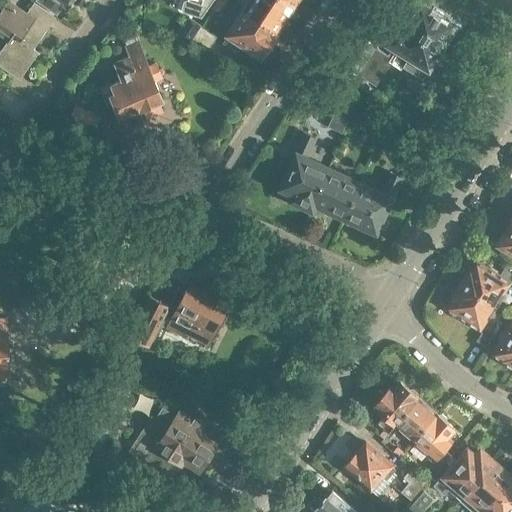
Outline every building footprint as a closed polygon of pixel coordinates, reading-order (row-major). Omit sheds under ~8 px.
[(27,13),(7,0),(0,0),(0,34),(8,40),(0,52),(0,65),(20,79),(38,53),(33,49),(55,17),(34,3),(27,13)] [(52,0),(67,10),(73,0),(52,0)] [(185,0),(182,1),(180,9),(182,13),(200,18),(212,0),(185,0)] [(221,14),(229,2),(225,0),(218,0),(213,8),(221,14)] [(248,0),(241,10),(275,32),(293,5),(286,0),(248,0)] [(454,24),(422,4),(416,12),(415,11),(409,20),(411,21),(403,32),(397,28),(387,43),(393,47),(387,55),(359,36),(352,47),(343,42),(333,58),(375,85),(393,59),(404,67),(421,77),(427,68),(430,64),(434,63),(438,57),(436,52),(444,41),(448,41),(452,34),(450,30),(454,24)] [(275,32),(241,10),(226,34),(229,36),(224,43),(236,51),(241,44),(260,56),(275,32)] [(190,42),(199,27),(200,26),(187,18),(174,37),(190,42)] [(199,27),(190,42),(208,49),(215,38),(199,27)] [(110,83),(100,88),(108,106),(114,104),(120,119),(143,109),(148,118),(162,112),(158,103),(163,101),(155,80),(161,77),(155,64),(149,66),(138,41),(126,47),(129,56),(114,63),(121,80),(111,85),(110,83)] [(380,140),(387,129),(341,99),(333,110),(380,140)] [(99,116),(75,105),(67,122),(92,133),(99,116)] [(387,129),(380,140),(402,154),(409,143),(387,129)] [(308,209),(329,165),(317,160),(324,143),(317,140),(317,138),(305,132),(296,150),(298,151),(280,189),(294,195),(292,201),(308,209)] [(406,155),(401,162),(411,170),(416,163),(406,155)] [(329,165),(308,209),(312,211),(315,205),(343,218),(361,180),(329,165)] [(361,180),(343,218),(376,233),(393,195),(395,196),(403,179),(390,172),(382,190),(361,180)] [(511,218),(497,244),(511,253),(511,218)] [(468,265),(457,282),(497,307),(511,281),(511,273),(503,268),(498,275),(474,261),(471,266),(468,265)] [(234,297),(206,281),(202,287),(190,280),(171,316),(166,314),(170,306),(149,295),(128,336),(149,347),(160,325),(183,337),(185,334),(208,346),(234,297)] [(482,331),(488,321),(497,307),(457,282),(446,300),(449,302),(445,308),(482,331)] [(0,378),(10,377),(6,318),(0,318),(0,378)] [(511,319),(493,354),(499,358),(498,359),(511,366),(511,319)] [(490,341),(480,334),(473,344),(483,351),(490,341)] [(388,433),(394,426),(420,399),(399,380),(392,388),(390,386),(371,407),(383,417),(377,423),(388,433)] [(420,399),(394,426),(411,440),(435,412),(420,399)] [(151,448),(143,460),(164,474),(172,462),(180,467),(183,463),(197,472),(216,446),(203,438),(211,427),(191,414),(187,419),(178,413),(174,420),(162,412),(155,423),(151,421),(138,440),(151,448)] [(435,461),(435,460),(452,440),(450,438),(456,431),(435,412),(411,440),(435,461)] [(393,467),(394,466),(366,441),(344,466),(378,496),(396,475),(393,472),(396,469),(393,467)] [(392,451),(399,457),(404,452),(397,446),(392,451)] [(442,473),(432,485),(435,487),(443,495),(448,490),(459,500),(492,461),(480,450),(474,456),(467,451),(445,476),(442,473)] [(472,511),(481,511),(511,478),(492,461),(459,500),(472,511)] [(400,492),(412,502),(422,490),(428,483),(427,482),(419,475),(411,468),(403,477),(409,482),(400,492)] [(427,482),(431,478),(430,475),(427,472),(423,472),(419,475),(427,482)] [(511,511),(511,478),(481,511),(511,511)] [(8,491),(21,500),(26,492),(13,483),(8,491)] [(21,500),(8,491),(6,490),(0,500),(0,502),(14,511),(16,511),(21,511),(26,506),(21,500)] [(314,498),(308,505),(317,511),(362,511),(355,505),(352,507),(332,490),(323,500),(319,497),(314,498)] [(419,511),(432,498),(422,490),(412,502),(403,511),(419,511)]
